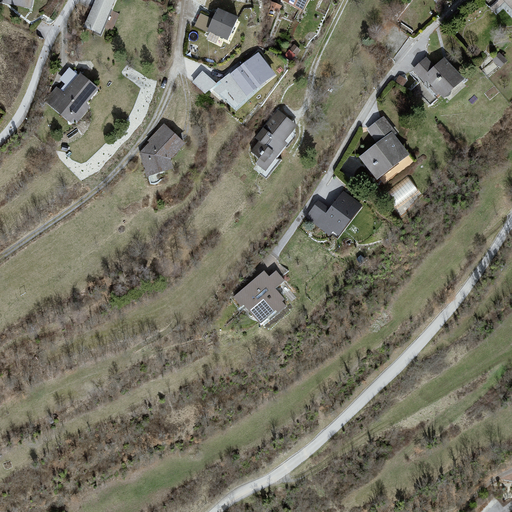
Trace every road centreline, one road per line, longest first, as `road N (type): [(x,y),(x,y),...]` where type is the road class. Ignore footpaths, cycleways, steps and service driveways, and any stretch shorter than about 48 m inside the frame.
road 1 (unclassified): [(210,511),(279,473),(415,353),(511,224)]
road 2 (residential): [(458,0),(390,69),(276,249)]
road 3 (residential): [(182,0),(159,115),(134,146)]
road 4 (residential): [(72,0),(42,52),(27,100),(0,136)]
